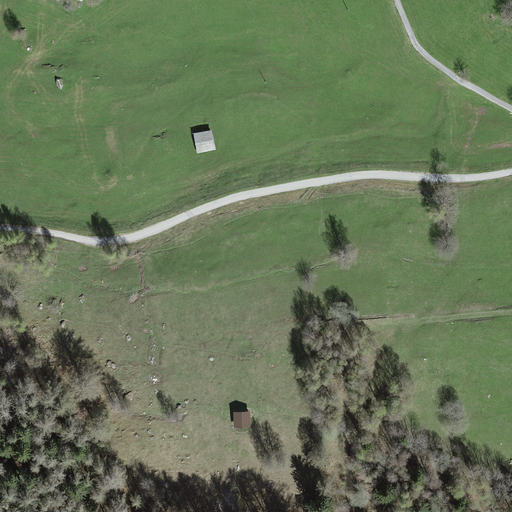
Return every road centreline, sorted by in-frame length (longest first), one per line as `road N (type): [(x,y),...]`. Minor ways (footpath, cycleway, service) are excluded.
road 1 (track): [(511,175),(370,176),(242,194),(120,242),(0,231)]
road 2 (track): [(511,108),(461,83),(418,47),(398,0)]
